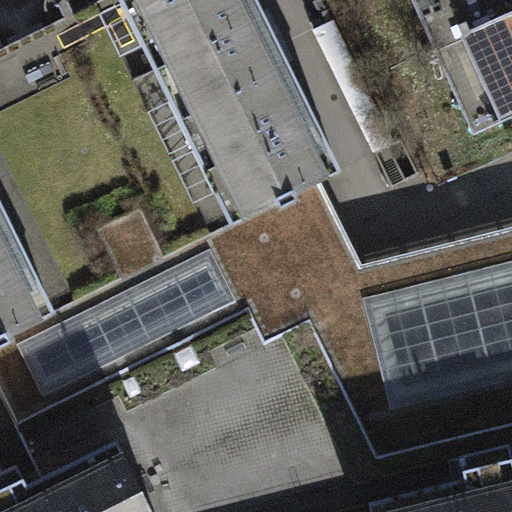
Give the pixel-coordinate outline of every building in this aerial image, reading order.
[(320,181),(340,171),(255,0),(100,0),(28,36),(97,176),(108,170),(121,166),(134,162),(150,159),(167,159),(172,169),(202,155),(210,174),(206,176),(208,181),(211,179),(232,224),(278,202),(280,208),(297,200),(294,193),(320,181)] [(511,0),(414,0),(474,131),(511,114),(511,0)] [(392,142),(332,20),(313,30),(374,151),(392,142)] [(0,345),(9,341),(7,336),(53,313),(31,268),(33,267),(31,263),(26,264),(17,246),(45,232),(40,220),(48,212),(57,203),(68,193),(78,186),(88,180),(97,176),(28,36),(0,49),(0,345)] [(373,502),(458,481),(465,479),(458,456),(511,443),(511,226),(361,264),(351,244),(320,181),(294,193),(297,200),(280,208),(278,202),(232,224),(211,179),(208,181),(206,176),(210,174),(202,155),(172,169),(167,159),(150,159),(134,162),(121,166),(108,170),(97,176),(88,180),(78,186),(68,193),(57,203),(48,212),(40,220),(45,232),(17,246),(26,264),(31,263),(33,267),(31,268),(53,313),(7,336),(9,341),(0,345),(0,395),(14,424),(248,308),(265,342),(309,320),(379,460),(375,462),(388,488),(371,492),(373,502)] [(265,342),(248,308),(14,424),(42,479),(27,486),(17,465),(0,472),(0,511),(371,511),(370,503),(373,502),(371,492),(388,488),(375,462),(379,460),(309,320),(265,342)] [(511,511),(511,443),(458,456),(465,479),(458,481),(373,502),(370,503),(371,511),(511,511)]
